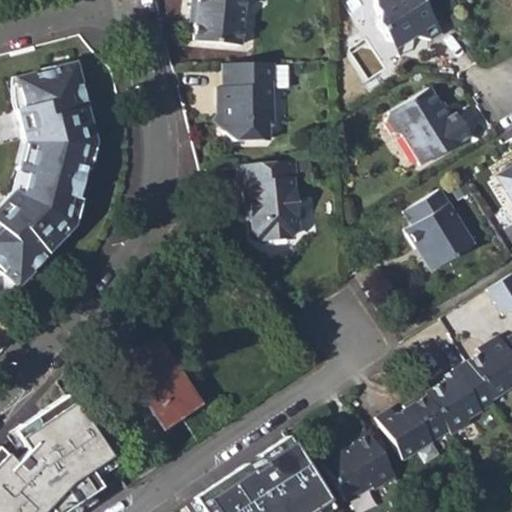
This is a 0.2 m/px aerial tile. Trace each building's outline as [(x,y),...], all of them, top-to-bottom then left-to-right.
[(239,47),(244,4),(261,6),(262,0),(190,0),(190,7),(195,8),(193,24),(191,42),(239,47)] [(425,0),(367,0),(370,4),(366,9),(395,55),(398,46),(412,37),(427,40),(438,32),(421,3),(425,0)] [(32,45),(9,51),(10,57),(33,50),(32,45)] [(271,122),(271,87),(276,81),(275,66),(224,65),(224,86),(220,86),(219,107),(224,107),(223,132),(234,141),(267,141),(268,127),(271,122)] [(27,151),(22,170),(15,168),(14,171),(21,173),(15,191),(8,199),(6,197),(0,203),(0,274),(10,283),(16,284),(51,247),(51,240),(48,236),(63,220),(61,217),(66,199),(71,200),(78,169),(74,167),(80,147),(82,146),(78,126),(81,125),(85,119),(73,71),(66,67),(16,79),(13,85),(19,109),(13,111),(19,124),(20,140),(25,139),(27,151)] [(445,117),(426,86),(385,110),(383,118),(390,130),(399,131),(418,164),(466,134),(453,112),(445,117)] [(293,161),(236,166),(238,186),(243,186),(244,203),(248,203),(250,233),(259,240),(289,238),(296,229),(292,181),(294,181),(293,161)] [(511,169),(503,176),(511,191),(509,199),(511,204),(511,169)] [(471,246),(437,190),(401,213),(410,228),(403,232),(414,251),(423,246),(436,269),(471,246)] [(436,269),(423,246),(414,251),(428,274),(436,269)] [(502,314),(511,308),(511,271),(486,286),(502,314)] [(485,350),(467,361),(489,399),(511,384),(511,332),(500,340),(497,336),(482,345),(485,350)] [(159,431),(198,404),(153,338),(115,363),(159,431)] [(465,418),(491,401),(489,399),(467,361),(466,360),(452,368),(455,373),(423,393),(446,431),(448,433),(467,421),(465,418)] [(403,408),(391,416),(387,409),(372,417),(398,461),(446,431),(423,393),(402,406),(403,408)] [(111,466),(64,395),(9,431),(14,439),(0,454),(0,511),(59,511),(97,487),(92,479),(111,466)] [(370,489),(392,476),(363,430),(348,439),(351,444),(339,452),(338,450),(318,462),(343,501),(368,486),(370,489)] [(303,511),(276,469),(253,484),(263,499),(256,503),(242,511),(303,511)] [(247,488),(256,503),(263,499),(253,484),(247,488)] [(184,511),(178,501),(161,511),(184,511)]
